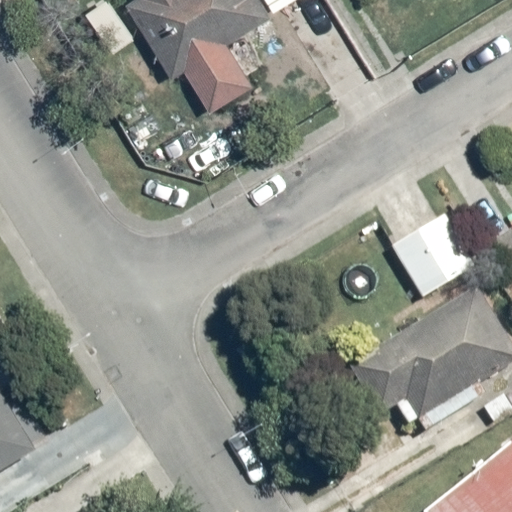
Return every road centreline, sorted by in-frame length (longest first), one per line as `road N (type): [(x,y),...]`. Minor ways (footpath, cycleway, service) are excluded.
road 1 (residential): [(511,64),(119,307)]
road 2 (residential): [(245,511),(119,307)]
road 3 (residential): [(119,307),(0,116)]
